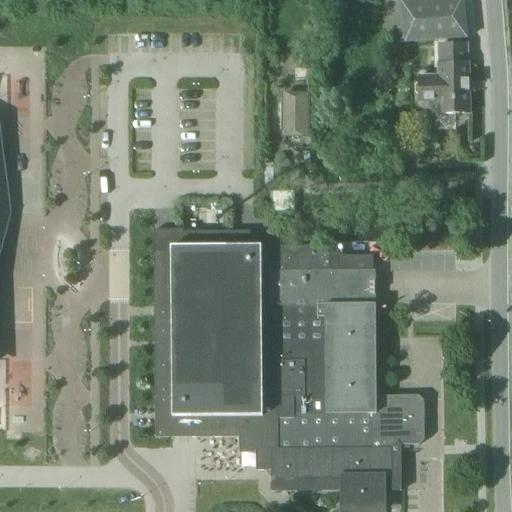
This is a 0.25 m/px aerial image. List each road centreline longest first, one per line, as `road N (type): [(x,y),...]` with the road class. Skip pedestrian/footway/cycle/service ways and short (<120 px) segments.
road 1 (unclassified): [(497,288),(487,0)]
road 2 (residential): [(501,511),(497,288)]
